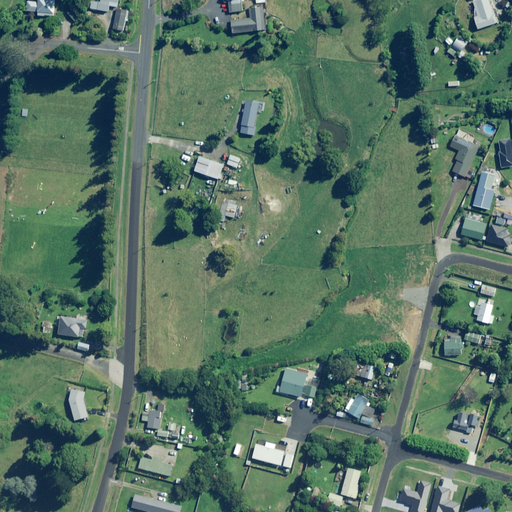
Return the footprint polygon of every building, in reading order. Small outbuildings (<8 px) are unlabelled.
[(38,16),(45,17),(45,15),(54,16),(55,0),(27,0),(27,11),(38,12),(38,16)] [(120,0),(101,0),(101,2),(92,1),(90,9),(109,12),(110,6),(119,7),(120,0)] [(229,4),(230,13),(243,11),(241,0),(224,0),(225,4),(229,4)] [(489,0),(476,0),(473,1),(475,9),(474,9),(476,16),(474,17),(478,30),(498,23),(490,2),(489,0)] [(267,30),(264,7),(249,9),(250,18),(231,21),(233,34),(267,30)] [(82,17),(73,8),(67,13),(76,22),(82,17)] [(111,38),(115,39),(116,35),(124,37),(127,18),(129,18),(130,11),(117,9),(111,38)] [(444,41),(450,46),(458,38),(453,33),(444,41)] [(461,35),(452,47),(460,53),(469,41),(461,35)] [(456,52),(450,48),(447,52),(453,56),(456,52)] [(260,104),(246,101),(240,133),(256,136),(257,127),(256,127),(260,104)] [(465,177),(465,176),(470,178),(475,169),(470,166),(477,152),(471,149),(473,144),(455,136),(450,147),(459,151),(455,159),(458,160),(452,171),(465,177)] [(223,165),(199,157),(194,171),(219,179),(223,165)] [(495,176),(483,172),(473,205),(490,210),(495,191),(491,190),(495,176)] [(238,201),(223,198),(220,212),(217,211),(215,220),(224,222),(225,216),(234,218),(238,201)] [(487,224),(465,219),(461,235),(483,241),(487,224)] [(491,225),(487,242),(508,248),(509,243),(511,235),(506,233),(507,229),(491,225)] [(496,289),(483,285),(481,293),(494,297),(496,289)] [(493,306),(482,303),(477,321),(492,325),(495,317),(490,315),(493,306)] [(87,321),(61,317),(59,334),(82,338),(83,328),(86,329),(87,321)] [(451,331),(451,340),(445,340),(445,354),(461,354),(461,348),(464,348),(464,343),(461,343),(461,340),(461,331),(451,331)] [(464,340),(477,343),(477,346),(491,350),(494,335),(481,332),(480,336),(466,332),(464,340)] [(91,346),(79,343),(78,349),(89,352),(91,346)] [(396,353),(384,351),(383,356),(395,359),(396,353)] [(375,357),(373,363),(386,366),(388,360),(375,357)] [(375,367),(360,363),(357,376),(372,380),(375,367)] [(276,392),(283,394),(283,396),(300,401),(302,394),(314,398),(318,384),(319,381),(308,378),(309,374),(296,371),(286,368),(281,387),(278,386),(276,392)] [(69,402),(75,421),(90,417),(85,400),(87,393),(72,390),(69,402)] [(351,399),(346,409),(349,411),(348,412),(358,418),(369,400),(358,394),(354,401),(351,399)] [(474,435),(476,426),(478,427),(480,421),(478,420),(479,414),(472,412),(459,410),(457,420),(455,420),(453,428),(467,431),(466,433),(474,435)] [(162,412),(150,411),(150,413),(143,413),(142,421),(148,422),(148,428),(160,429),(162,412)] [(373,420),(362,416),(360,423),(371,426),(373,420)] [(489,431),(481,428),(477,442),(485,445),(489,431)] [(152,461),(142,458),(139,469),(170,477),(173,466),(162,463),(163,461),(153,458),(152,461)] [(361,472),(348,469),(341,494),(356,499),(359,486),(358,485),(361,472)] [(320,490),(315,488),(311,496),(316,499),(320,490)] [(437,492),(431,490),(429,497),(423,495),(420,505),(431,509),(437,492)] [(343,497),(330,494),(327,503),(340,507),(343,497)] [(181,511),(182,507),(135,495),(132,508),(148,511),(181,511)]
